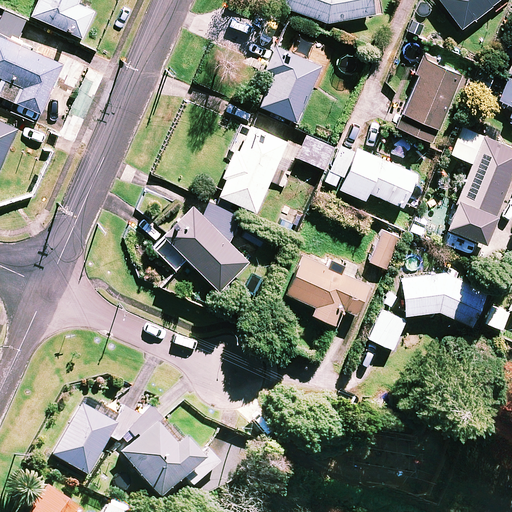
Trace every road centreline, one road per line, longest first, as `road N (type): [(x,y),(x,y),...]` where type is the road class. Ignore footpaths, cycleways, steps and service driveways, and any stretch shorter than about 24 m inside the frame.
road 1 (residential): [(45,288),(173,0)]
road 2 (residential): [(232,371),(45,288)]
